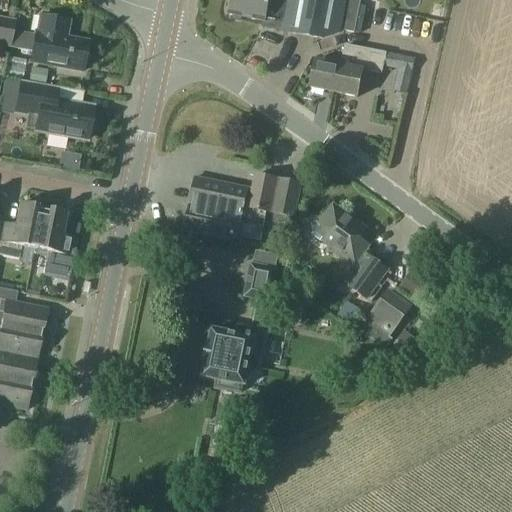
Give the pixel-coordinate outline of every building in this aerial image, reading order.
[(345,0),(231,0),(228,15),(262,22),(261,29),(281,33),(282,28),(283,28),(282,32),(323,40),(339,34),(340,31),(354,34),(360,5),(345,2),(345,0)] [(33,34),(28,64),(80,73),(81,64),(85,62),(86,54),(83,51),(85,43),(64,39),(67,23),(59,22),(57,18),(48,17),(45,20),(37,19),(34,34),(33,34)] [(11,23),(0,21),(0,47),(7,48),(11,23)] [(344,47),(341,63),(344,58),(357,61),(360,49),(346,46),(344,47)] [(338,67),(333,93),(356,98),(362,71),(381,75),(386,55),(360,49),(357,61),(344,58),(341,63),(340,67),(338,67)] [(333,93),(338,67),(315,62),(310,89),(333,93)] [(24,129),(34,130),(34,132),(84,141),(85,135),(92,128),(93,124),(89,115),(90,109),(52,102),(54,89),(20,83),(14,114),(27,116),(24,129)] [(255,176),(252,190),(194,178),(183,232),(237,243),(237,241),(280,250),(286,217),(294,219),(301,185),(255,176)] [(33,256),(41,213),(34,212),(35,209),(17,206),(13,228),(2,226),(0,237),(0,258),(17,262),(20,248),(32,251),(32,255),(33,256)] [(370,261),(362,256),(368,247),(358,240),(365,230),(333,207),(320,225),(330,232),(323,242),(363,271),(350,289),(353,291),(336,315),(349,324),(387,271),(371,259),(370,261)] [(41,213),(33,256),(45,258),(42,275),(68,280),(76,241),(60,237),(64,215),(47,212),(47,214),(41,213)] [(216,382),(215,390),(239,394),(240,387),(244,387),(249,360),(257,362),(276,271),(250,266),(244,298),(255,300),(249,331),(237,329),(236,337),(211,332),(208,349),(205,348),(202,361),(205,362),(201,379),(216,382)] [(0,314),(0,328),(40,337),(45,311),(14,305),(16,294),(0,290),(0,301),(4,303),(1,314),(0,314)] [(386,351),(392,341),(389,339),(410,309),(387,293),(367,321),(359,332),(386,351)] [(435,343),(443,332),(423,317),(414,329),(435,343)] [(0,354),(35,362),(40,337),(0,328),(0,354)] [(412,366),(421,354),(418,351),(421,347),(403,333),(390,349),(412,366)] [(0,380),(30,387),(35,362),(0,354),(0,380)] [(0,407),(25,413),(30,387),(0,380),(0,407)]
